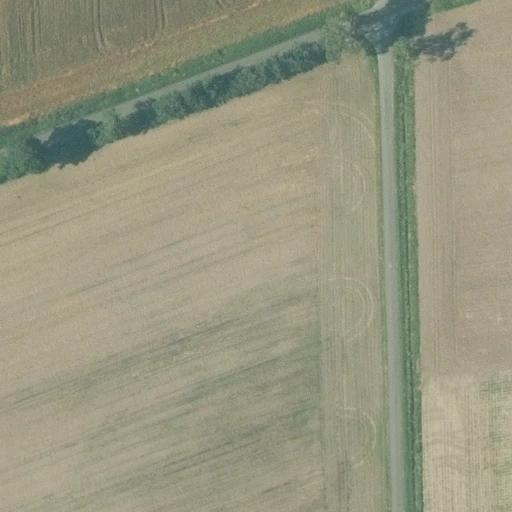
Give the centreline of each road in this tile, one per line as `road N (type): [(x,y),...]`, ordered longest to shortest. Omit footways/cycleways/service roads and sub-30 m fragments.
road 1 (unclassified): [(397,511),(384,12)]
road 2 (unclassified): [(0,157),(384,12)]
